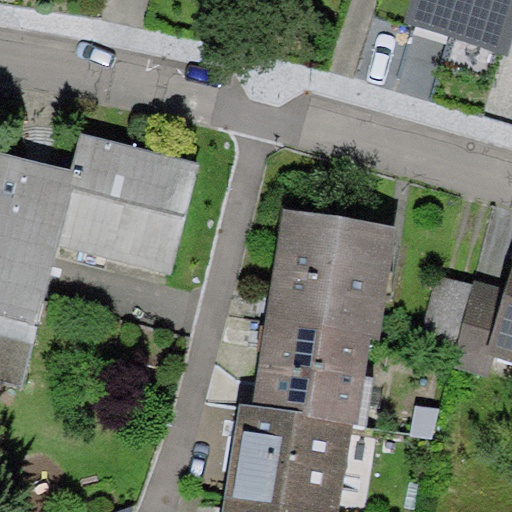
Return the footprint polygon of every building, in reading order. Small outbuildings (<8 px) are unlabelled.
[(511,22),(511,0),(419,0),(412,27),(504,53),(511,22)] [(69,252),(169,276),(195,165),(96,141),(69,252)] [(73,186),(0,168),(0,346),(38,356),(73,186)] [(387,232),(284,218),(272,311),(374,325),(387,232)] [(511,309),(479,300),(483,285),(448,275),(431,331),(469,342),(463,365),(509,379),(511,367),(511,309)] [(374,325),(272,311),(259,404),(361,418),(374,325)] [(451,407),(428,403),(423,435),(446,439),(451,407)] [(337,511),(349,427),(247,414),(234,509),(257,511),(337,511)]
